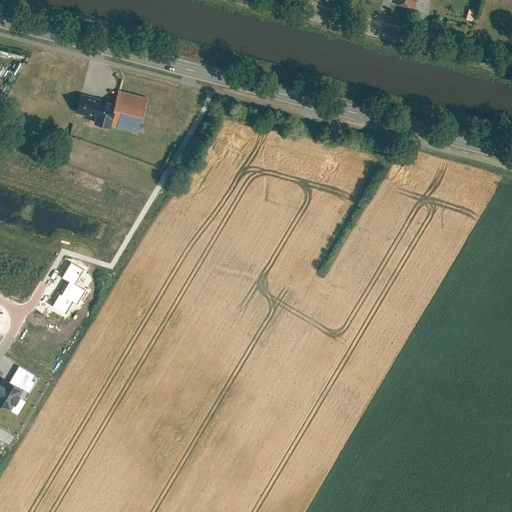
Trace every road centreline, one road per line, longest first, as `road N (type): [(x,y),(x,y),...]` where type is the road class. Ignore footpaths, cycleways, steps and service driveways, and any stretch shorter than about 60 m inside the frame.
road 1 (residential): [(23,312),(62,252),(112,267),(217,76)]
road 2 (primary): [(217,76),(511,153)]
road 3 (unclassified): [(253,0),(511,68)]
road 4 (primary): [(0,19),(217,76)]
